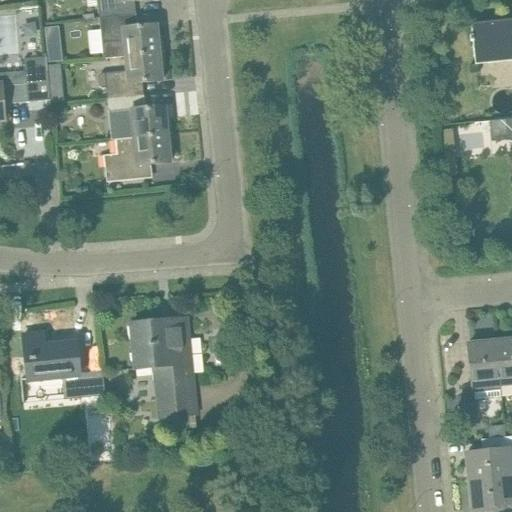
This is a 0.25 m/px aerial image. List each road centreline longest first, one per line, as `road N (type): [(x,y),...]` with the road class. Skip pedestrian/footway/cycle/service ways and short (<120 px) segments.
road 1 (residential): [(0,260),(97,263),(208,255),(221,246),(231,215),(209,0)]
road 2 (residential): [(409,301),(379,0)]
road 3 (residential): [(430,511),(409,301)]
